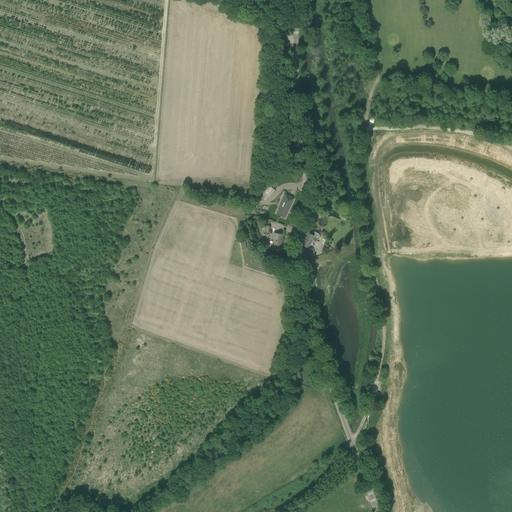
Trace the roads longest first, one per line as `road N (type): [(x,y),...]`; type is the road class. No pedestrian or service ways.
road 1 (unclassified): [(376,511),(300,294),(306,162),(296,0)]
road 2 (track): [(351,443),(368,408),(383,337),(363,205),(365,127)]
road 3 (track): [(304,312),(271,376),(124,322)]
road 4 (track): [(365,127),(370,95),(384,75),(511,96)]
road 5 (track): [(365,127),(447,127),(511,148)]
